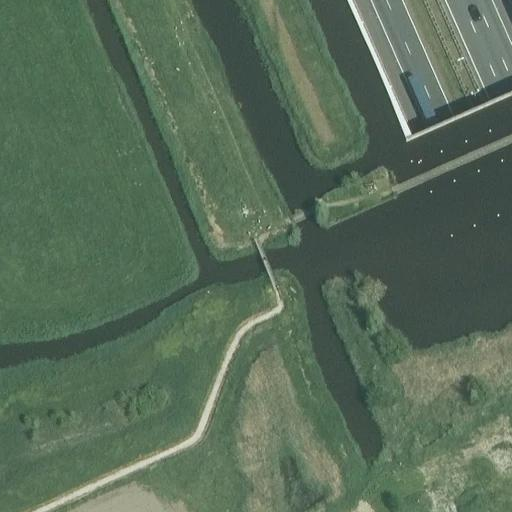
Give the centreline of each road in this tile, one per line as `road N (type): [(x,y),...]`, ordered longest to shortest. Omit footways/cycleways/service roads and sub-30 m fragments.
road 1 (motorway): [(387,0),(511,281)]
road 2 (track): [(265,0),(327,140)]
